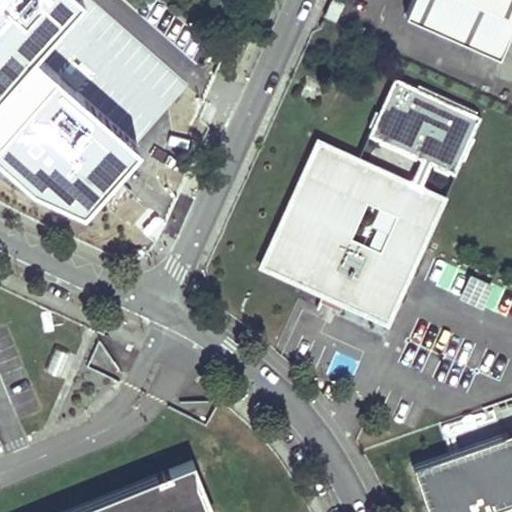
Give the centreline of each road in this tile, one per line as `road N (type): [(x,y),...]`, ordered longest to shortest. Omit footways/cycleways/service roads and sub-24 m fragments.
road 1 (residential): [(298,0),(181,264),(153,303)]
road 2 (residential): [(153,303),(205,332),(289,400),(320,437),(358,511)]
road 3 (residential): [(0,232),(153,303)]
